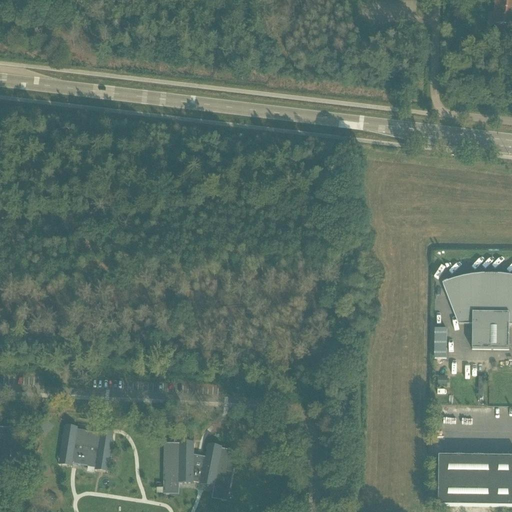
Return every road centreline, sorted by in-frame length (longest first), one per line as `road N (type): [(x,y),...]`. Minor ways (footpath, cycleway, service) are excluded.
road 1 (primary): [(511,140),(0,80)]
road 2 (residential): [(314,511),(310,422),(297,409),(0,387)]
